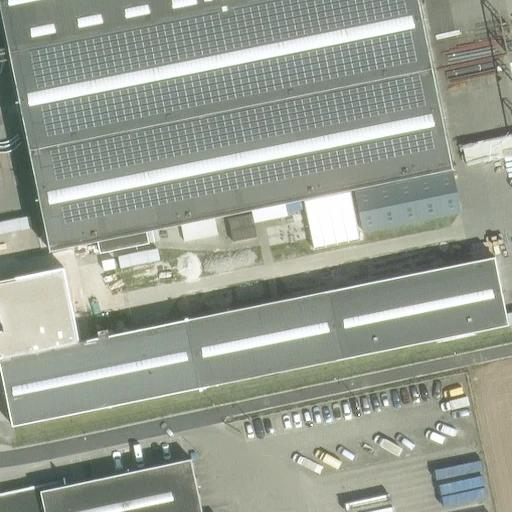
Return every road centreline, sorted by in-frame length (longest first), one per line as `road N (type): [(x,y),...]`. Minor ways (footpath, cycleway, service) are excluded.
road 1 (track): [(229,409),(511,348)]
road 2 (unclassified): [(229,409),(0,458)]
